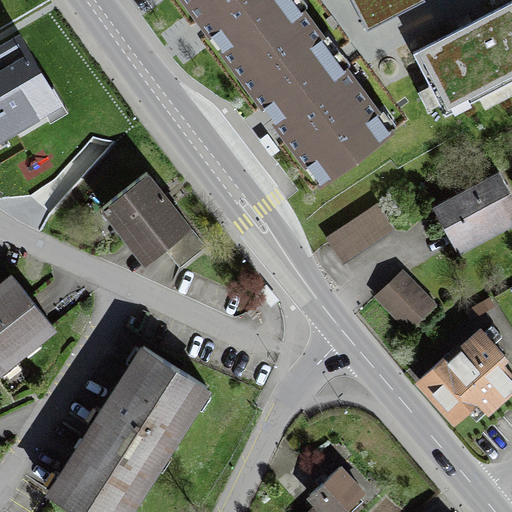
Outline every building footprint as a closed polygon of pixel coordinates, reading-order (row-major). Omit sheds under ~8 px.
[(292,0),(184,0),(322,188),(393,136),(292,0)] [(416,0),(352,0),(366,26),(416,0)] [(511,6),(435,48),(468,108),(511,84),(511,6)] [(20,34),(0,45),(0,143),(62,106),(20,34)] [(100,208),(143,265),(165,248),(191,228),(148,171),(100,208)] [(511,197),(499,173),(433,208),(458,256),(511,226),(511,197)] [(377,203),(326,238),(344,264),(395,230),(377,203)] [(205,246),(191,228),(165,248),(178,265),(205,246)] [(437,304),(403,269),(374,297),(409,332),(437,304)] [(11,275),(0,284),(0,378),(57,333),(11,275)] [(454,427),(469,414),(476,422),(485,414),(488,417),(511,395),(511,374),(505,366),(510,362),(480,328),(451,355),(449,353),(415,384),(454,427)] [(142,345),(46,494),(73,511),(134,511),(213,390),(142,345)] [(341,466),(306,499),(313,507),(318,511),(346,511),(367,493),(341,466)]
